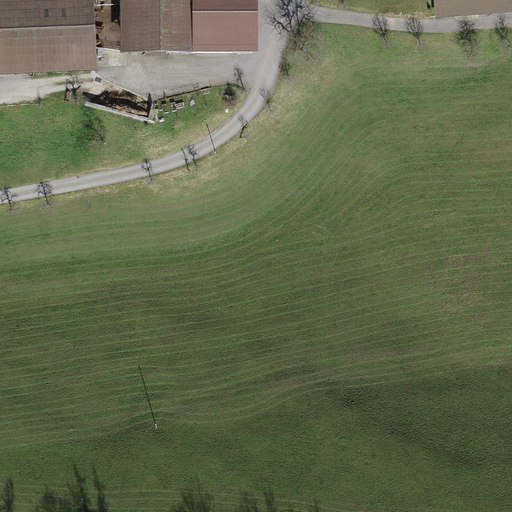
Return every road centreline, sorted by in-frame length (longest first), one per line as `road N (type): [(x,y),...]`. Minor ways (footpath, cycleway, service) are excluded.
road 1 (track): [(298,0),(239,128),(172,165),(0,198)]
road 2 (track): [(293,10),(406,26),(511,24)]
